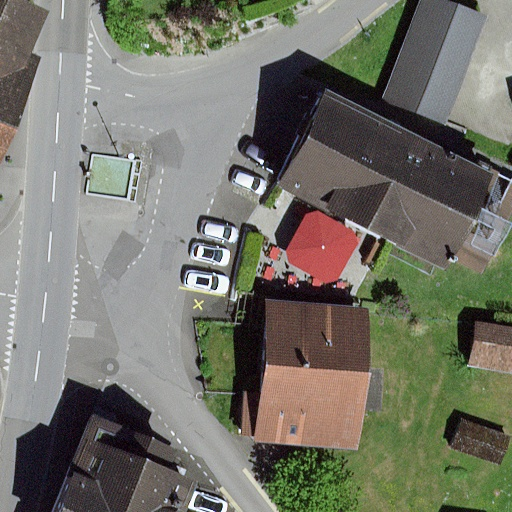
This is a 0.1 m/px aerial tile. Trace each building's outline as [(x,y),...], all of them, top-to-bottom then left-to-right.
[(43,11),(15,0),(0,0),(0,140),(35,58),(25,54),(43,11)] [(481,16),(437,0),(416,0),(380,98),(442,121),(481,16)] [(511,223),(511,183),(329,92),(280,189),(442,270),(449,257),(486,276),(511,223)] [(362,310),(261,301),(253,390),(243,390),(239,440),(349,450),(362,310)] [(511,331),(475,327),(469,369),(511,374),(511,331)] [(461,420),(451,445),(497,464),(508,439),(461,420)] [(166,450),(92,422),(57,511),(174,511),(185,485),(157,474),(166,450)]
